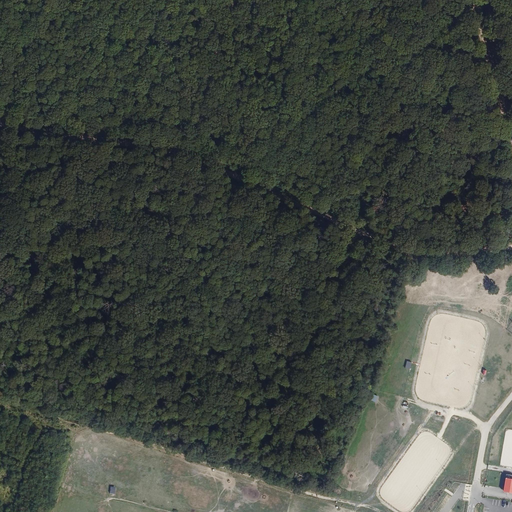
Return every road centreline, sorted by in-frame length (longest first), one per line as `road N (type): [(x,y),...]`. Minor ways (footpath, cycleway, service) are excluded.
road 1 (track): [(0,117),(188,157),(437,256),(511,249)]
road 2 (track): [(77,425),(374,511)]
road 3 (track): [(234,0),(188,157)]
road 4 (track): [(475,0),(511,133)]
road 5 (residential): [(471,511),(487,425),(511,398)]
